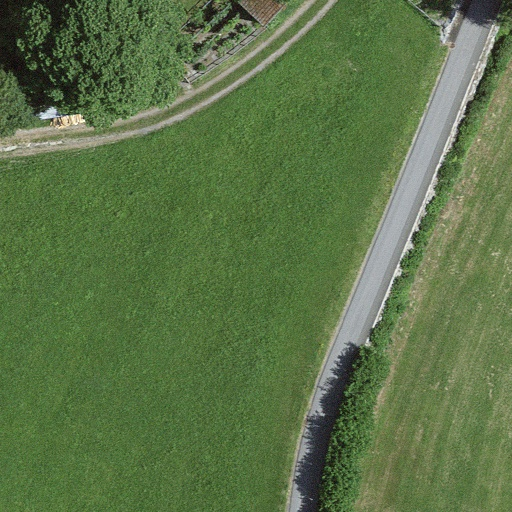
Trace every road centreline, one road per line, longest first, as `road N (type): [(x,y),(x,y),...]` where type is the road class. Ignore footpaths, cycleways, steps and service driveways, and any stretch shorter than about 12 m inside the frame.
road 1 (track): [(315,511),(345,387),(376,308),(511,13)]
road 2 (track): [(0,146),(180,115),(308,32),(339,0)]
